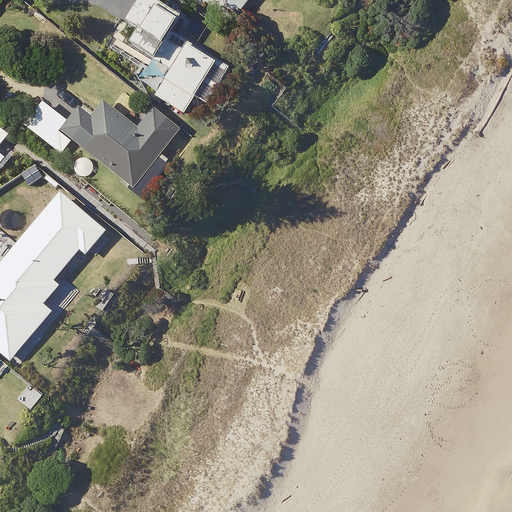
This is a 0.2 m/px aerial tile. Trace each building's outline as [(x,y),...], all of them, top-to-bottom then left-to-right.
[(229,68),(173,34),(181,22),(145,0),(127,29),(139,36),(130,51),(154,65),(169,74),(152,101),(186,122),(196,106),(203,110),(229,68)] [(252,0),(220,0),(239,16),(252,0)] [(63,158),(73,145),(136,192),(181,132),(154,112),(139,133),(106,108),(94,124),(79,112),(71,122),(44,102),(24,129),(63,158)] [(0,148),(10,135),(0,127),(0,166),(6,159),(0,154),(0,148)] [(0,333),(5,338),(8,334),(19,343),(27,334),(32,339),(52,315),(43,308),(59,289),(54,284),(83,249),(74,241),(85,228),(55,203),(0,269),(0,333)]
